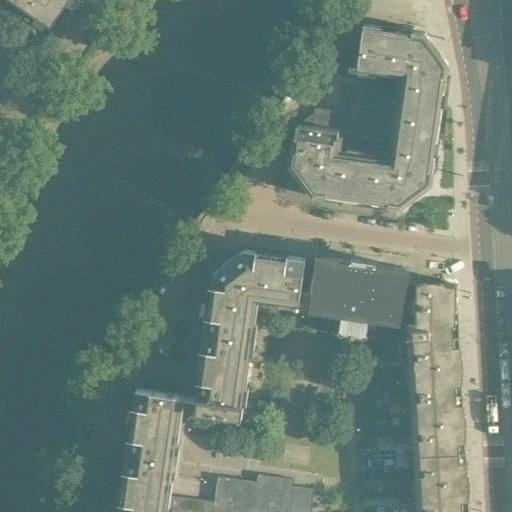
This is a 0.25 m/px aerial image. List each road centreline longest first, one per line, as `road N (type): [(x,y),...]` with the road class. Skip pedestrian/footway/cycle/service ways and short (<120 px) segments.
road 1 (residential): [(82,511),(103,402),(231,212)]
road 2 (residential): [(231,212),(356,2),(426,17)]
road 3 (tertiary): [(482,251),(496,511)]
road 4 (tertiary): [(453,0),(472,104),(482,251)]
road 5 (residential): [(472,248),(231,212)]
road 6 (residential): [(101,0),(0,148)]
